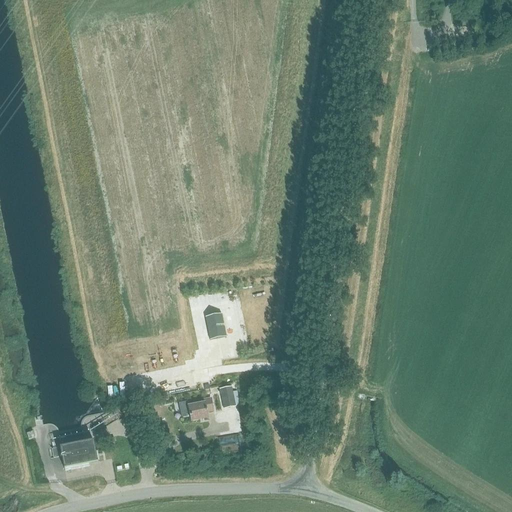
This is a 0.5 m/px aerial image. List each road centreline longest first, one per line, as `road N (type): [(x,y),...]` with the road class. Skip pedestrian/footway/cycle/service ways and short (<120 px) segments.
road 1 (unclassified): [(304,488),(378,0)]
road 2 (unclassified): [(55,511),(150,490),(304,488)]
